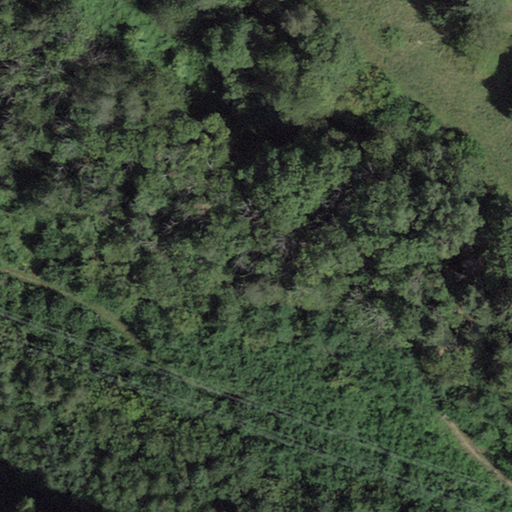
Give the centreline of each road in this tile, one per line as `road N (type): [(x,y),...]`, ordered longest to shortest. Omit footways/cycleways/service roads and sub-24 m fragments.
road 1 (track): [(0,266),(59,289),(187,380),(253,401),(380,477),(466,511)]
road 2 (track): [(511,482),(446,417),(409,313),(347,254),(356,239),(377,244),(511,339)]
